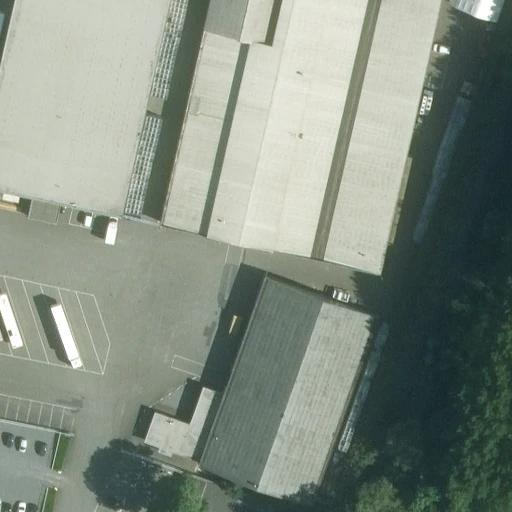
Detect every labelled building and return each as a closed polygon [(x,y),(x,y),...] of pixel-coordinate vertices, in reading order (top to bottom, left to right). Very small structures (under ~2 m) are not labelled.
[(170,0),(13,0),(0,62),(0,187),(34,195),(29,217),(57,223),(62,201),(123,215),(170,0)] [(209,0),(160,222),(379,271),(439,0),(209,0)] [(155,412),(145,441),(199,460),(197,464),(311,504),(377,315),(264,275),(222,393),(203,386),(190,424),(155,412)] [(199,501),(207,480),(186,473),(178,493),(199,501)] [(267,511),(237,498),(230,511),(267,511)]
